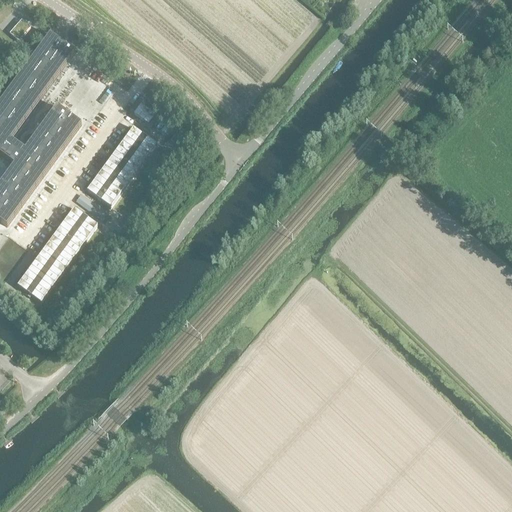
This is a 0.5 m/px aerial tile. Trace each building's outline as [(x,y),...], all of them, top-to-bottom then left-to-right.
[(9,35),(18,43),(31,29),(22,21),(9,35)] [(50,37),(0,105),(0,156),(15,167),(0,186),(0,222),(7,228),(82,126),(57,108),(57,109),(25,152),(11,142),(74,54),(50,37)] [(141,105),(134,114),(148,125),(155,115),(141,105)] [(162,121),(155,130),(165,137),(172,128),(162,121)] [(157,147),(133,130),(87,193),(111,210),(157,147)] [(178,132),(171,141),(186,153),(193,143),(178,132)] [(203,150),(198,146),(186,162),(191,166),(203,150)] [(98,227),(74,210),(18,288),(41,305),(98,227)]
